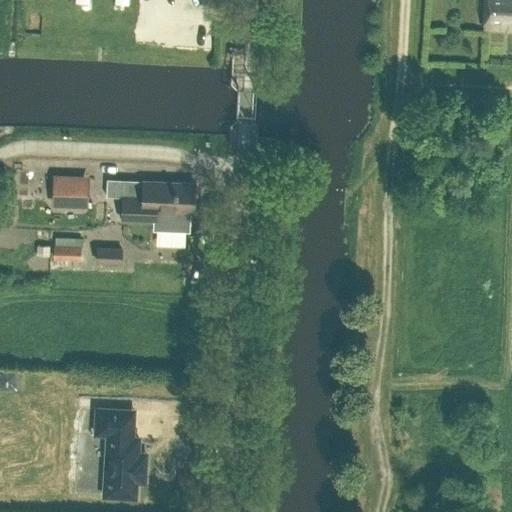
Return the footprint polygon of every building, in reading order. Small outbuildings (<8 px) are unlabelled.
[(511,27),(511,0),(485,0),(484,26),(511,27)] [(153,228),(188,230),(189,212),(193,212),(194,182),(143,180),(143,181),(107,179),(107,195),(122,196),(121,219),(154,221),(153,228)] [(56,201),(84,202),(85,182),(57,181),(56,201)] [(81,246),(53,245),(53,258),(80,259),(81,246)] [(121,262),(121,248),(97,247),(97,261),(121,262)] [(139,438),(133,437),(134,410),(126,410),(96,408),(95,434),(107,434),(104,496),(136,498),(137,481),(145,482),(146,465),(138,464),(139,438)]
